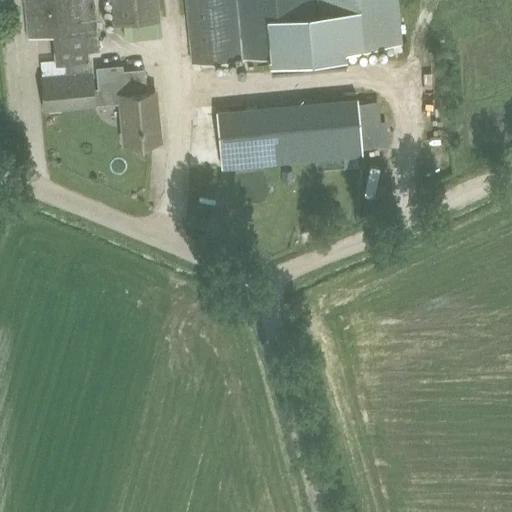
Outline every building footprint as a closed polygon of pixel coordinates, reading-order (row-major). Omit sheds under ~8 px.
[(33,0),(24,1),(28,37),(54,35),(56,62),(64,62),(65,74),(41,76),(44,107),(93,102),(92,86),(90,71),(89,71),(86,46),(97,45),(93,0),(111,0),(114,24),(159,20),(157,0),(33,0)] [(185,0),(191,62),(319,49),(314,0),(185,0)] [(317,0),(321,37),(344,35),(346,47),(401,41),(397,0),(317,0)] [(96,85),(92,86),(93,102),(120,100),(124,140),(159,137),(154,87),(146,88),(124,90),(122,70),(122,64),(95,67),(96,85)] [(221,166),(362,152),(357,96),(216,110),(221,166)]
